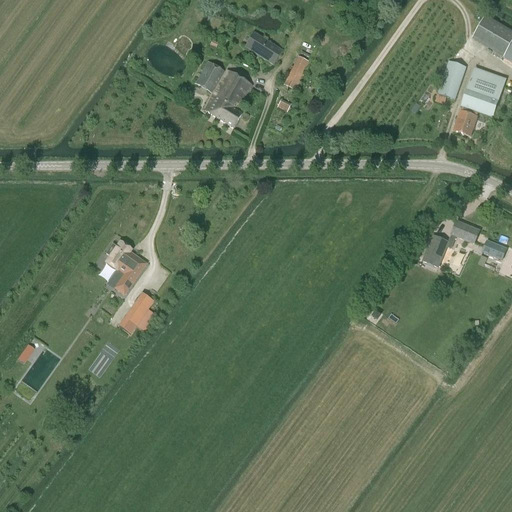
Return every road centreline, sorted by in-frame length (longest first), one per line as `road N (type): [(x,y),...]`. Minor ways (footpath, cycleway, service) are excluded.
road 1 (tertiary): [(511,191),(459,169),(402,164),(0,166)]
road 2 (track): [(511,309),(454,385),(338,315)]
